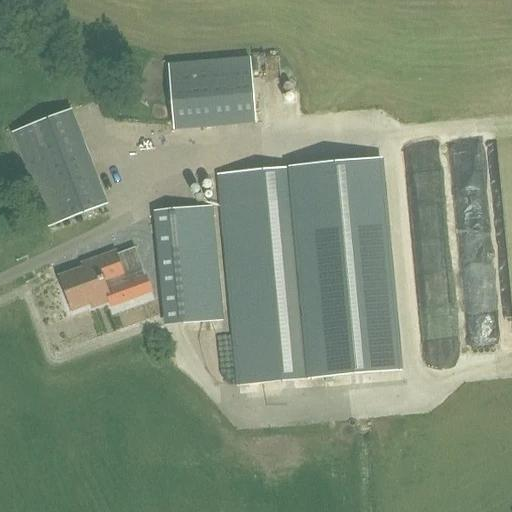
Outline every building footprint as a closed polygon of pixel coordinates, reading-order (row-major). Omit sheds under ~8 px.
[(176,130),(216,127),(210,63),(170,67),(176,130)] [(382,161),(221,175),(239,386),(400,372),(382,161)] [(93,167),(35,189),(37,193),(49,227),(107,205),(103,193),(93,167)] [(211,208),(159,213),(156,213),(166,324),(221,319),(211,208)] [(84,268),(60,277),(71,309),(90,302),(92,306),(108,300),(110,306),(151,292),(142,267),(123,274),(117,256),(116,252),(95,260),(83,264),(84,268)]
